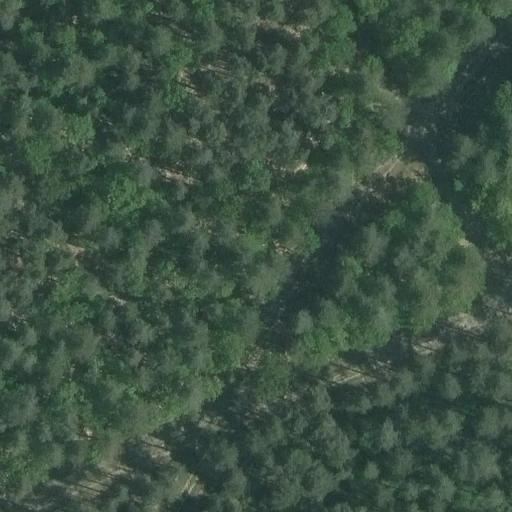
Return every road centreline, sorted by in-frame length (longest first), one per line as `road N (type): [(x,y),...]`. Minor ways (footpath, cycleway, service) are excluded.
road 1 (track): [(511,310),(21,511)]
road 2 (track): [(167,511),(244,405),(280,293),(311,245),(417,129)]
road 3 (track): [(417,129),(511,290)]
road 4 (track): [(342,0),(417,129)]
road 5 (track): [(511,17),(417,129)]
